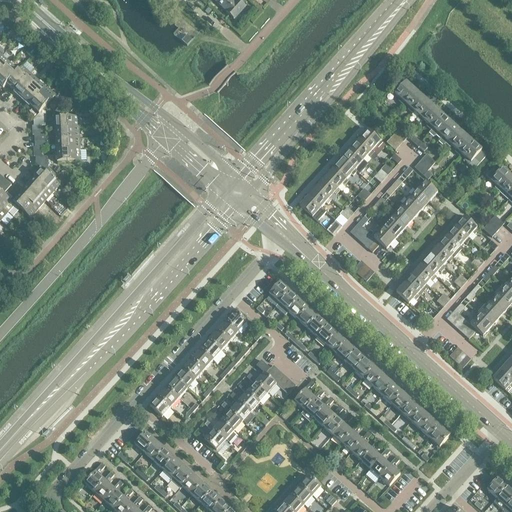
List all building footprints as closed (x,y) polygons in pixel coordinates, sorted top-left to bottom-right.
[(234,20),(246,7),(237,0),(235,3),(232,0),(213,0),(227,12),(226,12),(234,20)] [(11,30),(6,36),(8,38),(10,36),(15,42),(19,37),(11,30)] [(187,36),(182,41),(187,46),(192,40),(187,36)] [(2,57),(0,59),(0,75),(11,64),(2,57)] [(11,64),(0,75),(0,86),(3,89),(22,67),(18,71),(11,64)] [(22,67),(3,89),(7,85),(15,92),(30,74),(22,67)] [(30,74),(15,92),(23,99),(39,81),(30,74)] [(39,81),(23,99),(31,106),(47,89),(39,81)] [(399,102),(403,106),(416,91),(406,83),(395,95),(401,100),(399,102)] [(47,89),(31,106),(39,114),(33,120),(33,126),(45,126),(45,112),(43,110),(55,96),(47,89)] [(426,100),(416,91),(403,106),(404,106),(405,104),(410,108),(408,110),(413,114),(426,100)] [(435,108),(426,100),(413,114),(415,112),(419,117),(417,119),(422,123),(435,108)] [(444,117),(435,108),(422,123),(424,121),(429,125),(427,127),(431,131),(444,117)] [(54,119),(55,130),(79,129),(78,117),(54,119)] [(454,125),(444,117),(431,131),(432,131),(433,129),(438,134),(436,135),(441,140),(454,125)] [(463,134),(454,125),(441,140),(443,138),(448,142),(446,144),(450,148),(463,134)] [(79,129),(55,130),(56,141),(79,139),(79,129)] [(399,129),(394,134),(404,143),(408,138),(399,129)] [(382,144),(368,130),(359,140),(374,153),(372,151),(376,146),(378,148),(382,144)] [(394,134),(391,139),(400,147),(404,143),(394,134)] [(473,142),(463,134),(450,148),(451,149),(453,147),(457,150),(455,152),(460,157),(473,142)] [(421,143),(414,136),(411,140),(418,147),(421,143)] [(56,141),(46,141),(34,142),(34,148),(46,147),(48,146),(53,145),(56,145),(56,152),(80,150),(79,139),(56,141)] [(391,139),(387,143),(396,151),(400,147),(391,139)] [(374,153),(359,140),(350,150),(365,163),(366,162),(363,160),(367,156),(370,158),(374,153)] [(473,142),(460,157),(462,155),(466,159),(465,161),(470,165),(475,170),(487,157),(481,152),(483,151),(473,142)] [(421,143),(418,147),(424,152),(428,148),(421,143)] [(80,150),(56,152),(57,163),(81,162),(80,150)] [(365,163),(350,150),(342,159),(357,172),(355,170),(359,165),(361,167),(365,163)] [(391,159),(398,165),(401,161),(394,155),(391,159)] [(427,155),(423,160),(432,168),(436,163),(427,155)] [(357,172),(342,159),(334,168),(348,182),(349,181),(347,179),(351,175),(353,177),(357,172)] [(423,160),(419,164),(428,172),(432,168),(423,160)] [(48,171),(48,163),(35,163),(42,170),(35,178),(52,194),(60,186),(46,173),(48,171)] [(432,176),(428,172),(419,164),(415,168),(424,176),(428,181),(432,176)] [(487,177),(492,181),(497,186),(495,188),(499,192),(511,177),(503,169),(501,171),(496,166),(487,177)] [(348,182),(334,168),(325,178),(340,191),(338,189),(342,184),(344,186),(348,182)] [(409,168),(402,175),(406,179),(413,171),(409,168)] [(385,180),(388,177),(381,170),(378,174),(385,180)] [(385,180),(378,174),(374,178),(380,184),(385,180)] [(511,196),(511,177),(499,192),(500,192),(502,190),(506,194),(504,197),(509,201),(511,196)] [(52,194),(35,178),(28,186),(45,202),(50,207),(52,206),(46,201),(52,194)] [(340,191),(325,178),(317,187),(331,200),(332,200),(330,198),(334,194),(336,196),(340,191)] [(402,184),(398,180),(392,186),(396,190),(402,184)] [(7,181),(0,188),(0,191),(3,194),(11,185),(7,181)] [(418,185),(414,189),(429,203),(438,193),(425,182),(420,187),(418,185)] [(45,202),(28,186),(20,194),(38,210),(45,202)] [(396,190),(392,186),(385,194),(389,198),(396,190)] [(331,200),(317,187),(308,197),(323,210),(323,209),(321,207),(325,203),(327,205),(331,200)] [(361,192),(368,199),(371,196),(364,189),(361,192)] [(410,194),(406,199),(420,212),(429,203),(414,189),(414,190),(416,192),(412,196),(410,194)] [(0,191),(0,206),(8,213),(15,205),(13,203),(3,194),(0,191)] [(357,197),(364,203),(368,199),(361,192),(357,197)] [(20,194),(13,203),(15,205),(30,219),(38,210),(20,194)] [(319,214),(323,210),(308,197),(300,206),(312,218),(317,212),(319,214)] [(385,203),(381,199),(375,205),(379,209),(385,203)] [(401,204),(397,208),(412,221),(420,212),(406,199),(405,199),(407,201),(403,206),(401,204)] [(379,209),(375,205),(368,213),(373,216),(379,209)] [(8,213),(0,206),(0,220),(1,221),(8,213)] [(344,211),(351,218),(354,214),(347,208),(344,211)] [(393,213),(389,218),(404,231),(412,221),(397,208),(397,209),(399,211),(395,215),(393,213)] [(340,216),(347,222),(351,218),(344,211),(340,216)] [(495,216),(491,221),(500,229),(504,224),(495,216)] [(464,217),(456,227),(471,240),(469,238),(472,234),(475,236),(479,230),(464,217)] [(350,233),(355,237),(363,228),(362,228),(368,222),(364,218),(358,224),(350,233)] [(384,222),(380,227),(395,240),(404,231),(389,218),(390,220),(386,224),(384,222)] [(491,221),(487,225),(496,233),(500,229),(491,221)] [(487,225),(483,230),(492,238),(496,233),(487,225)] [(326,231),(333,237),(333,238),(337,233),(330,227),(326,231)] [(395,240),(380,227),(382,229),(378,233),(376,232),(372,236),(376,240),(381,244),(387,250),(395,240)] [(471,240),(456,227),(447,236),(462,250),(463,249),(460,247),(464,243),(466,245),(471,240)] [(363,228),(355,237),(359,241),(368,232),(363,228)] [(368,232),(359,241),(364,245),(372,236),(368,232)] [(372,236),(364,245),(368,249),(376,240),(372,236)] [(462,250),(447,236),(439,246),(454,259),(458,254),(462,250)] [(376,240),(368,249),(373,253),(381,244),(376,240)] [(498,248),(491,241),(487,245),(495,252),(498,248)] [(454,259),(439,246),(430,255),(445,268),(446,268),(443,266),(447,262),(450,263),(454,259)] [(505,254),(499,261),(503,265),(509,258),(505,254)] [(445,268),(430,255),(422,265),(437,278),(435,276),(439,271),(441,273),(445,268)] [(481,267),(484,263),(477,257),(474,260),(481,267)] [(481,267),(474,260),(471,265),(477,271),(481,267)] [(353,270),(358,275),(366,265),(361,261),(353,270)] [(358,275),(362,278),(370,269),(366,265),(358,275)] [(437,278),(422,265),(414,274),(428,287),(429,287),(427,285),(430,281),(433,283),(437,278)] [(498,270),(494,267),(489,273),(493,277),(498,270)] [(370,269),(362,278),(367,282),(375,273),(370,269)] [(493,277),(489,273),(482,280),(486,284),(493,277)] [(428,287),(414,274),(405,284),(420,297),(428,287)] [(464,285),(467,282),(461,276),(457,279),(464,285)] [(506,281),(502,285),(511,293),(511,276),(510,277),(511,278),(511,279),(509,283),(506,281)] [(464,285),(457,279),(454,283),(460,290),(464,285)] [(280,284),(269,296),(279,305),(290,292),(280,284)] [(405,284),(396,293),(409,305),(414,300),(416,302),(420,297),(405,284)] [(482,289),(477,285),(472,292),(476,295),(482,289)] [(511,304),(511,293),(502,285),(502,286),(498,291),(494,295),(509,308),(511,304)] [(290,292),(279,305),(289,313),(300,301),(290,292)] [(476,295),(472,292),(465,299),(469,303),(476,295)] [(440,298),(447,304),(450,301),(443,295),(440,298)] [(509,308),(494,295),(493,296),(496,297),(492,302),(489,300),(486,304),(501,318),(509,308)] [(437,302),(444,308),(447,304),(440,298),(437,302)] [(300,301),(289,313),(298,322),(309,309),(300,301)] [(460,304),(455,311),(459,314),(464,308),(460,304)] [(501,318),(486,304),(485,305),(481,310),(477,314),(492,327),(501,318)] [(309,309),(298,322),(307,330),(318,318),(309,309)] [(447,320),(451,324),(460,315),(459,314),(455,311),(447,320)] [(235,313),(226,322),(238,333),(247,324),(235,313)] [(423,318),(430,324),(433,320),(426,314),(423,318)] [(492,327),(477,314),(477,315),(479,317),(475,321),(473,319),(469,323),(473,327),(477,331),(484,337),(492,327)] [(460,315),(451,324),(456,328),(464,319),(460,315)] [(318,318),(307,330),(317,338),(328,326),(318,318)] [(276,327),(278,325),(273,319),(270,322),(276,327)] [(464,319),(456,328),(460,332),(468,322),(464,319)] [(226,322),(218,332),(230,343),(238,333),(226,322)] [(468,322),(460,332),(465,336),(473,327),(469,323),(468,322)] [(328,326),(317,338),(326,347),(337,335),(328,326)] [(473,327),(465,336),(469,340),(477,331),(473,327)] [(218,332),(209,341),(222,352),(230,343),(218,332)] [(295,344),(297,341),(288,333),(285,336),(289,339),(295,344)] [(337,335),(326,347),(336,355),(347,343),(337,335)] [(209,341),(201,351),(213,362),(222,352),(209,341)] [(295,344),(300,349),(304,353),(306,350),(302,346),(297,341),(295,344)] [(347,343),(336,355),(345,364),(356,351),(347,343)] [(450,357),(454,361),(462,352),(458,348),(450,357)] [(201,351),(192,360),(205,371),(213,362),(201,351)] [(356,351),(345,364),(354,372),(365,360),(356,351)] [(462,352),(454,361),(459,365),(467,356),(462,352)] [(313,361),(316,358),(310,353),(308,356),(313,361)] [(467,356),(459,365),(463,369),(471,360),(467,356)] [(192,360),(184,370),(196,381),(205,371),(192,360)] [(365,360),(354,372),(364,381),(375,368),(365,360)] [(261,361),(261,362),(256,367),(264,374),(266,375),(271,370),(261,361)] [(511,362),(510,361),(502,370),(511,379),(511,362)] [(274,367),(271,370),(266,375),(270,379),(278,371),(274,367)] [(375,368),(364,381),(373,389),(384,377),(375,368)] [(184,370),(175,379),(188,390),(196,381),(184,370)] [(511,379),(502,370),(493,380),(505,391),(507,393),(511,396),(511,379)] [(278,371),(270,379),(275,383),(283,375),(278,371)] [(270,379),(266,375),(264,374),(255,384),(268,395),(276,385),(275,383),(270,379)] [(275,383),(276,385),(279,387),(287,379),(283,375),(275,383)] [(384,377),(373,389),(383,398),(394,385),(384,377)] [(175,379),(167,388),(179,399),(188,390),(175,379)] [(292,383),(287,379),(279,387),(284,391),(292,383)] [(292,383),(284,391),(288,395),(296,387),(292,383)] [(268,395),(255,384),(247,393),(259,404),(268,395)] [(394,385),(383,398),(392,406),(403,394),(394,385)] [(167,388),(158,398),(171,409),(179,399),(167,388)] [(315,399),(305,390),(294,402),(304,411),(315,399)] [(259,404),(247,393),(238,403),(251,414),(259,404)] [(403,394),(392,406),(402,414),(413,402),(403,394)] [(171,409),(158,398),(150,408),(162,419),(171,409)] [(324,408),(315,399),(304,411),(314,420),(324,408)] [(413,402),(402,414),(411,423),(422,411),(413,402)] [(251,414),(238,403),(230,412),(242,423),(251,414)] [(370,412),(372,409),(367,404),(364,407),(370,412)] [(334,416),(324,408),(314,420),(323,428),(334,416)] [(422,411),(411,423),(420,431),(431,419),(422,411)] [(242,423),(230,412),(221,422),(235,434),(236,433),(234,432),(242,423)] [(343,425),(334,416),(323,428),(333,437),(343,425)] [(431,419),(420,431),(430,440),(441,427),(431,419)] [(235,434),(221,422),(213,431),(227,444),(227,443),(230,446),(237,438),(234,435),(235,434)] [(353,433),(343,425),(333,437),(342,445),(353,433)] [(441,427),(430,440),(439,448),(450,436),(441,427)] [(227,444),(213,431),(204,441),(216,452),(224,443),(226,444),(227,444)] [(362,442),(353,433),(342,445),(351,454),(362,442)] [(156,442),(146,434),(135,446),(145,454),(156,442)] [(156,442),(145,454),(154,463),(165,451),(156,442)] [(372,450),(362,442),(351,454),(361,462),(372,450)] [(381,458),(372,450),(361,462),(370,470),(381,458)] [(165,451),(154,463),(163,471),(174,459),(165,451)] [(390,467),(381,458),(370,470),(380,479),(390,467)] [(174,459),(163,471),(173,480),(184,467),(174,459)] [(184,467),(173,480),(182,488),(193,476),(184,467)] [(400,476),(390,467),(380,479),(389,488),(400,476)] [(105,482),(96,473),(85,485),(95,494),(105,482)] [(193,476),(182,488),(192,497),(202,484),(193,476)] [(309,477),(300,486),(312,497),(321,488),(309,477)] [(498,479),(487,491),(497,500),(508,488),(498,479)] [(115,491),(105,482),(95,494),(104,502),(115,491)] [(202,484),(192,497),(201,505),(212,493),(202,484)] [(300,486),(292,496),(304,507),(312,497),(300,486)] [(511,501),(511,491),(508,488),(497,500),(506,508),(511,501)] [(124,499),(115,491),(104,502),(113,511),(124,499)] [(212,493),(201,505),(208,511),(211,511),(221,501),(212,493)] [(292,496),(283,505),(290,511),(298,511),(304,507),(292,496)] [(129,511),(133,507),(124,499),(113,511),(114,511),(129,511)] [(221,501),(211,511),(228,511),(231,510),(221,501)]
